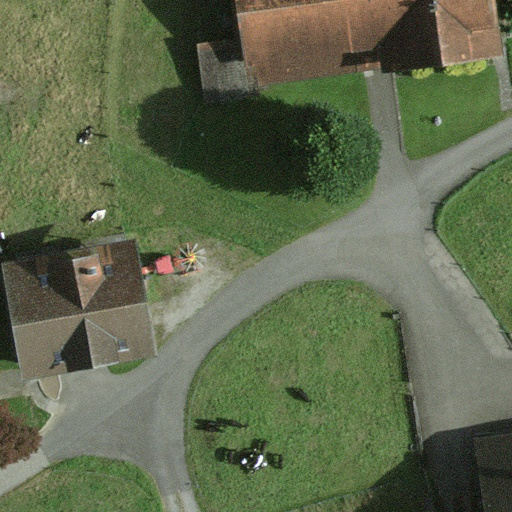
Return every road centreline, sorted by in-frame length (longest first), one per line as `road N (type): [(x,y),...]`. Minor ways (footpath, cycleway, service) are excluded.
road 1 (track): [(0,481),(133,395),(303,260),(511,136)]
road 2 (track): [(133,395),(166,464),(177,511)]
